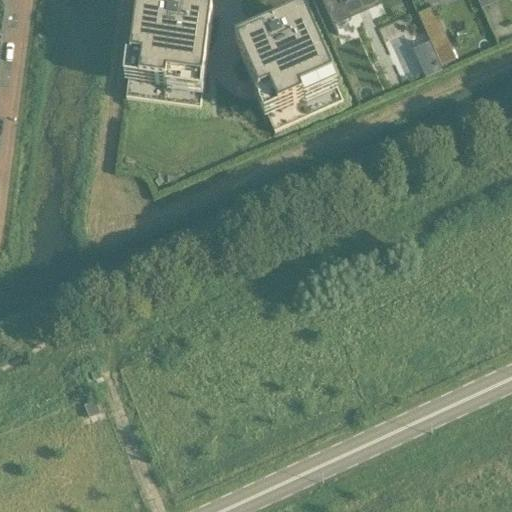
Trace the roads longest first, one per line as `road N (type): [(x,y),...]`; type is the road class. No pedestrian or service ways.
road 1 (primary): [(227,511),(511,380)]
road 2 (residential): [(0,171),(22,0)]
